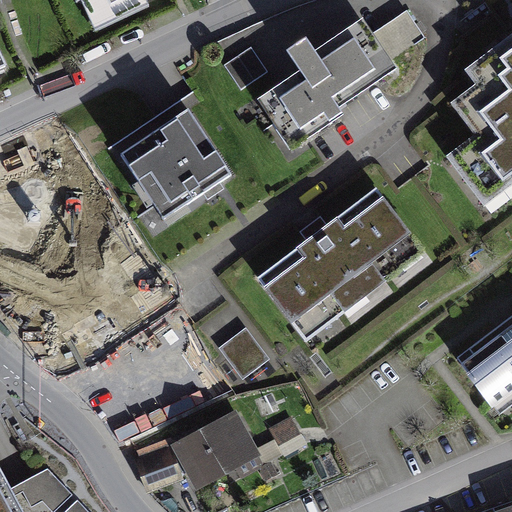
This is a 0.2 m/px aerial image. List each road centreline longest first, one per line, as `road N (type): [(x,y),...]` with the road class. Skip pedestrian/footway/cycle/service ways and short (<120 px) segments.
road 1 (residential): [(447,0),(445,57),(433,94),(410,120),(179,281)]
road 2 (residential): [(0,130),(272,0)]
road 3 (residential): [(135,511),(89,438),(0,353)]
road 4 (residential): [(384,511),(511,454)]
